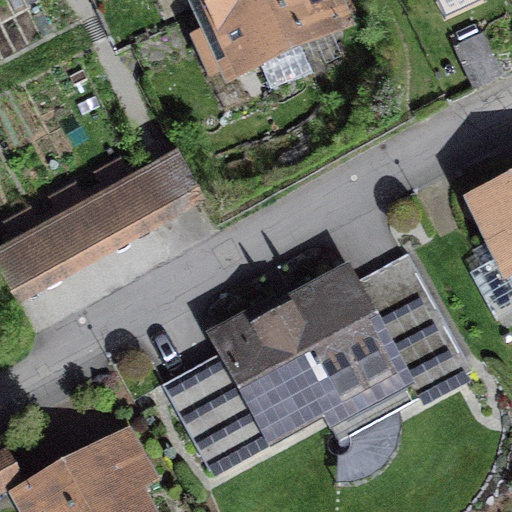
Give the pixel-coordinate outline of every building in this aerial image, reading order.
[(227,0),(202,0),(207,10),(227,0)] [(323,0),(227,0),(207,10),(235,72),(336,26),(323,0)] [(488,37),(458,50),(474,85),(503,73),(488,37)] [(167,172),(0,266),(0,277),(25,322),(196,225),(212,216),(182,164),(167,172)] [(511,185),(468,208),(505,280),(511,276),(511,185)] [(214,362),(267,458),(269,461),(324,431),(337,454),(474,380),(461,357),(408,257),(355,286),(348,273),(288,305),(285,299),(204,342),(214,362)] [(214,362),(161,391),(214,487),(267,458),(214,362)] [(4,458),(0,459),(0,490),(17,482),(4,458)] [(151,511),(123,459),(20,511),(151,511)]
